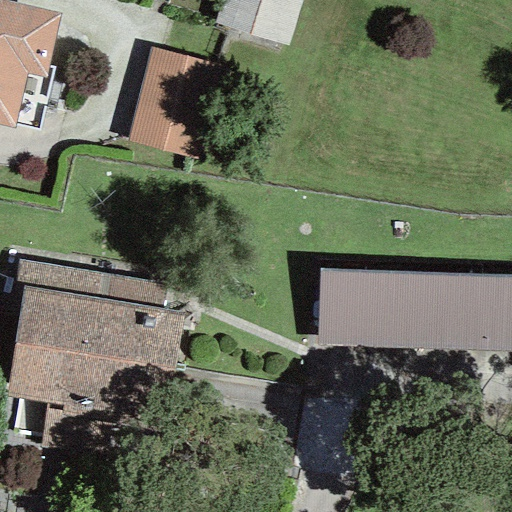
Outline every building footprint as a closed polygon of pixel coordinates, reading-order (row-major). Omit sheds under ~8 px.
[(56,8),(11,0),(0,0),(0,120),(13,123),(24,63),(44,67),(56,8)] [(219,0),(212,22),(287,45),(300,0),(219,0)] [(219,65),(149,47),(125,139),(194,157),(219,65)] [(511,272),(318,268),(317,345),(511,348),(511,272)] [(185,314),(32,289),(14,398),(167,423),(185,314)]
